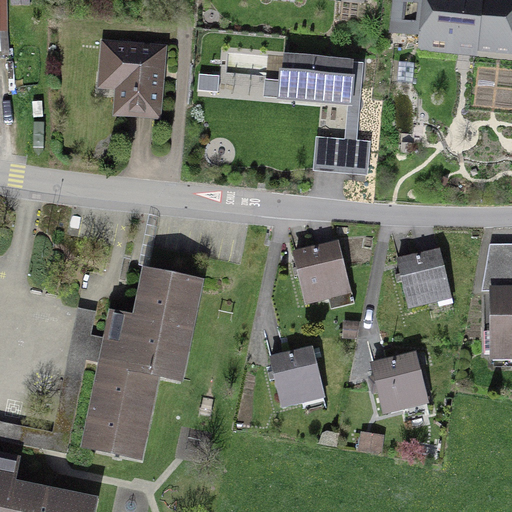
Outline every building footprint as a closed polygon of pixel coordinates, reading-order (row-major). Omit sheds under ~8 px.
[(511,2),(490,0),(395,0),(392,31),(511,46),(511,2)] [(118,112),(156,115),(161,52),(106,47),(104,72),(121,73),(118,112)] [(364,64),(283,56),(280,83),(266,81),(264,98),(278,100),(278,103),(348,110),(359,111),(364,64)] [(199,76),(198,91),(218,93),(219,78),(199,76)] [(345,141),(317,139),(314,172),(369,177),(370,144),(358,143),(359,111),(348,110),(345,141)] [(354,304),(350,287),(347,288),(336,245),(295,255),(307,302),(328,296),(332,310),(354,304)] [(511,354),(511,245),(490,245),(483,288),(492,288),(493,355),(511,354)] [(409,308),(451,298),(439,251),(398,261),(409,308)] [(90,360),(102,363),(85,446),(139,458),(157,375),(180,380),(200,284),(145,273),(136,320),(112,315),(107,340),(95,337),(90,360)] [(324,396),(312,349),(271,360),(283,406),(324,396)] [(415,356),(374,366),(385,413),(427,402),(415,356)] [(0,511),(92,511),(94,501),(12,484),(16,461),(0,457),(0,511)]
